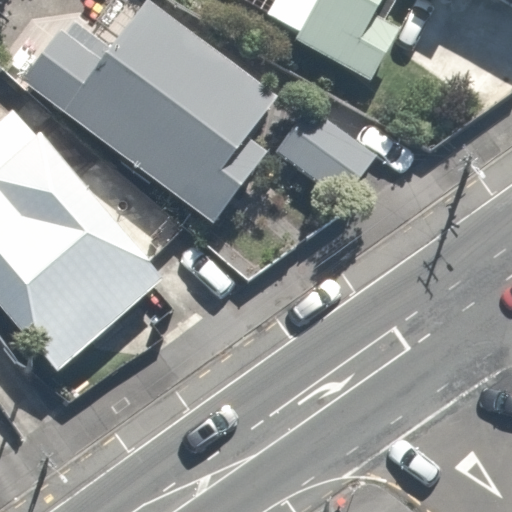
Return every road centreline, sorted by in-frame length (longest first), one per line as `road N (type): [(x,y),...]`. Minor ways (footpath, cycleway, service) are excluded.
road 1 (secondary): [(357,374),(156,511)]
road 2 (secondary): [(510,264),(357,374)]
road 3 (unclassified): [(511,471),(357,374)]
